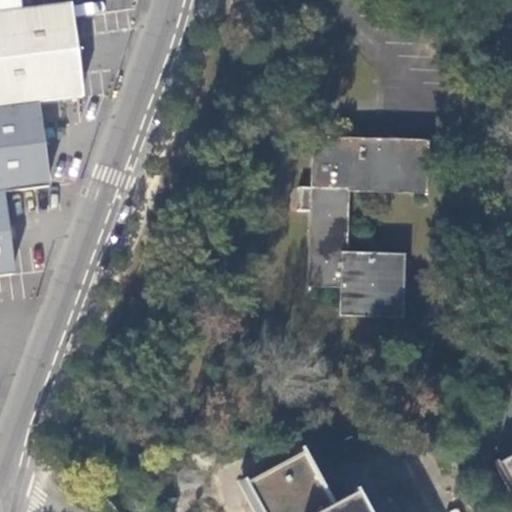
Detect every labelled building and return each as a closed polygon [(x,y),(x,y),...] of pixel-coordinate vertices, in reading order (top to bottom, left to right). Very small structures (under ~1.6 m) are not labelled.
[(0,0),(0,71),(72,63),(67,19),(65,5),(13,11),(11,0),(0,0)] [(77,98),(72,63),(0,71),(0,278),(11,277),(0,194),(46,188),(35,103),(77,98)] [(432,140),(381,138),(376,138),(317,137),(315,186),(301,186),(301,198),(300,209),(314,209),(311,282),(343,283),(342,310),(398,311),(400,255),(345,252),(348,187),(431,189),(432,140)] [(239,475),(258,511),(376,511),(357,471),(330,486),(304,438),(239,475)] [(511,451),(491,463),(511,501),(511,451)]
